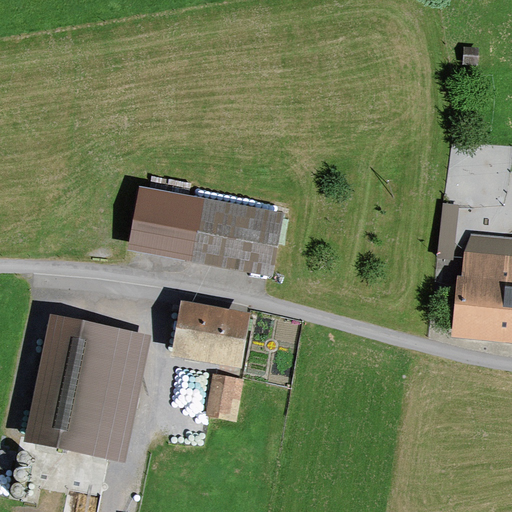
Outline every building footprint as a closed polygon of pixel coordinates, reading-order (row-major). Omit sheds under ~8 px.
[(185,227),(180,252),(189,253),(188,259),(275,276),(288,211),(193,193),(195,184),(148,175),(139,224),(171,231),(172,224),(185,227)] [(460,204),(443,202),(437,257),(454,258),(460,204)] [(498,236),(471,233),(467,274),(494,277),(498,236)] [(467,274),(459,273),(453,334),(511,340),(511,237),(498,236),(494,277),(467,274)] [(256,311),(184,297),(173,352),(245,365),(256,311)] [(154,332),(52,311),(25,438),(126,459),(154,332)] [(245,379),(213,373),(205,414),(237,420),(245,379)] [(34,462),(36,456),(34,449),(28,447),(21,450),(19,456),(22,462),(28,464),(34,462)] [(29,478),(31,472),(29,466),(24,464),(18,466),(16,472),(18,478),(24,480),(29,478)] [(27,494),(29,488),(27,482),(21,480),(15,482),(13,488),(15,494),(21,496),(27,494)]
